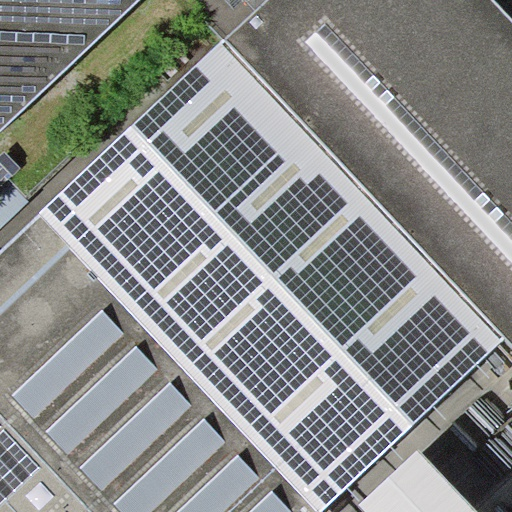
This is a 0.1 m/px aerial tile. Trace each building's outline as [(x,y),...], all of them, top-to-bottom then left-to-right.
[(0,0),(0,138),(142,8),(134,0),(0,0)] [(511,29),(484,0),(272,0),(221,47),(507,351),(511,356),(511,29)] [(511,0),(484,0),(511,29),(511,0)] [(325,511),(507,351),(221,47),(34,220),(317,511),(325,511)] [(0,511),(317,511),(34,220),(0,253),(0,511)]
